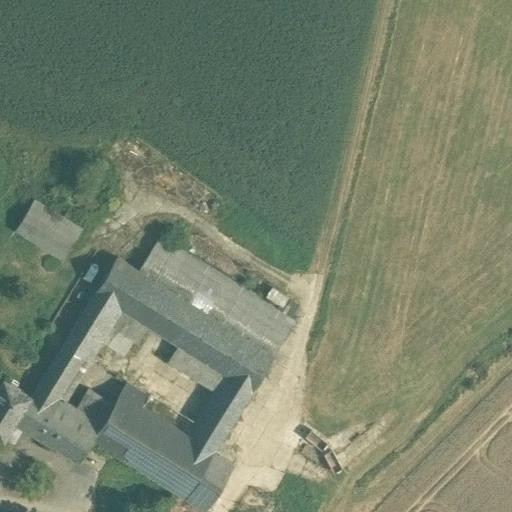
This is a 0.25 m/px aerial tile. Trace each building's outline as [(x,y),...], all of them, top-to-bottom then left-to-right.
[(220,196),(137,137),(135,172),(208,215),(220,196)] [(79,233),(32,203),(16,229),(63,259),(79,233)] [(295,319),(160,235),(139,269),(144,273),(122,309),(148,325),(178,344),(226,374),(252,390),(295,319)] [(96,250),(50,324),(67,336),(113,262),(96,250)] [(31,394),(28,399),(71,425),(81,431),(91,437),(101,421),(77,406),(66,400),(112,325),(122,309),(144,273),(139,269),(117,256),(113,262),(67,336),(31,394)] [(148,325),(122,309),(112,325),(138,342),(148,325)] [(226,374),(178,344),(168,360),(216,391),(226,374)] [(216,391),(189,434),(215,451),(252,390),(226,374),(216,391)] [(4,377),(0,383),(0,436),(4,439),(13,425),(28,399),(31,394),(4,377)] [(142,405),(122,392),(128,383),(126,382),(113,403),(101,421),(91,437),(93,438),(206,509),(234,464),(214,451),(215,451),(189,434),(142,405)] [(149,394),(134,385),(128,383),(122,392),(142,405),(149,394)] [(113,403),(89,387),(77,406),(101,421),(113,403)] [(71,425),(28,399),(13,425),(15,421),(57,447),(71,425)] [(81,431),(71,425),(57,447),(68,453),(81,431)] [(81,431),(68,453),(80,460),(93,438),(91,437),(81,431)] [(150,511),(158,500),(142,490),(132,504),(144,511),(150,511)]
